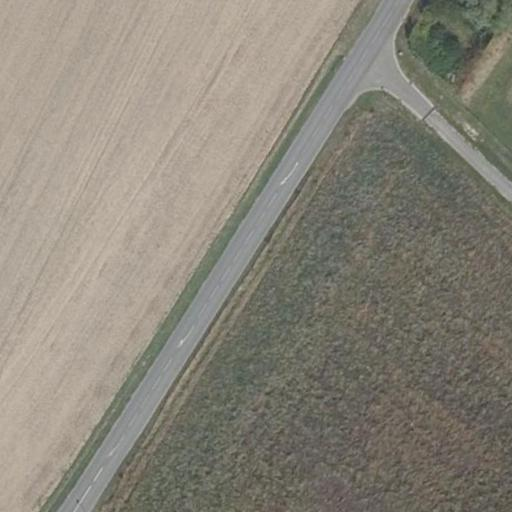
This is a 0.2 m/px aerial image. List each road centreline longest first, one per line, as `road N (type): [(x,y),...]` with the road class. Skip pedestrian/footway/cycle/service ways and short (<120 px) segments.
road 1 (tertiary): [(72,511),(365,53)]
road 2 (residential): [(511,191),(365,53)]
